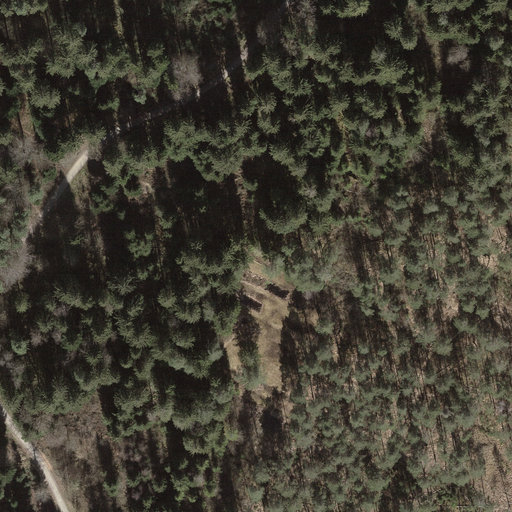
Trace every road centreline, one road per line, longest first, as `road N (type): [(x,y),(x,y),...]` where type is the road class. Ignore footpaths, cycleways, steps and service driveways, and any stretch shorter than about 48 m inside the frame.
road 1 (track): [(0,280),(90,151),(220,78),(290,0)]
road 2 (track): [(64,511),(0,408)]
